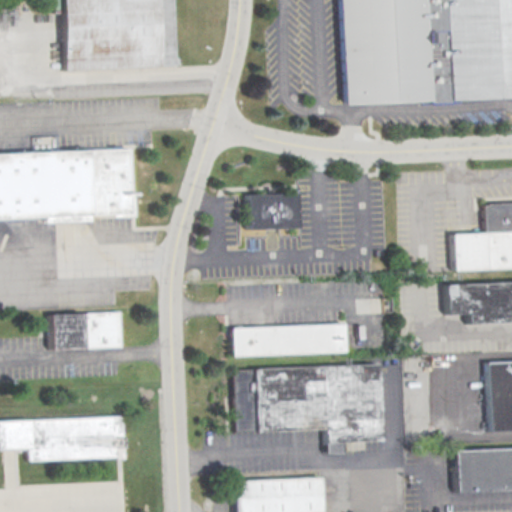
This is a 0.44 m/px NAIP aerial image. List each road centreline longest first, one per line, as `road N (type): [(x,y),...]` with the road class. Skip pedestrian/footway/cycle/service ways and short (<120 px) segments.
road 1 (residential): [(178,511),(174,287),(241,0)]
road 2 (residential): [(511,145),(324,148),(214,123)]
